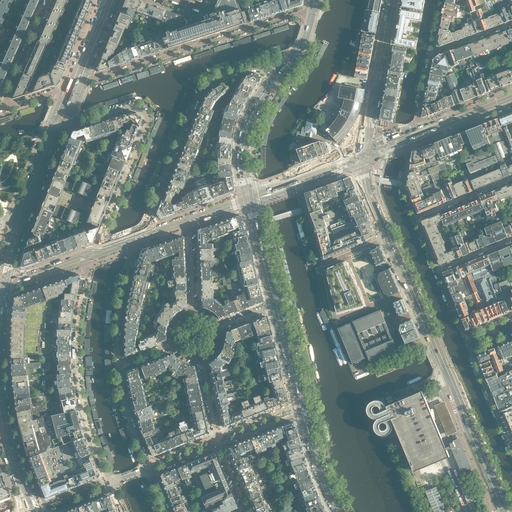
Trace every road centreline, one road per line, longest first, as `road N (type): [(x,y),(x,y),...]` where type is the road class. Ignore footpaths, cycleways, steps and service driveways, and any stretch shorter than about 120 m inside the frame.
road 1 (unclassified): [(384,238),(494,511)]
road 2 (residential): [(312,10),(80,85)]
road 3 (residential): [(140,237),(202,88),(252,67),(273,80)]
road 4 (residential): [(88,264),(76,373),(108,485)]
road 5 (residential): [(275,306),(220,328),(197,315),(188,225)]
road 6 (residential): [(218,440),(201,362),(169,346),(118,365)]
road 7 (tertiary): [(7,279),(64,125)]
road 8 (residential): [(143,112),(147,121),(90,256)]
road 9 (tertiary): [(38,511),(8,428),(0,368)]
road 10 (residential): [(368,145),(395,0)]
road 11 (residential): [(384,238),(323,263),(299,187)]
road 12 (tertiary): [(368,145),(248,198)]
road 13 (primary): [(248,198),(243,135),(273,80)]
road 14 (residential): [(118,365),(121,298),(137,244)]
road 15 (residential): [(438,271),(464,334),(511,314)]
